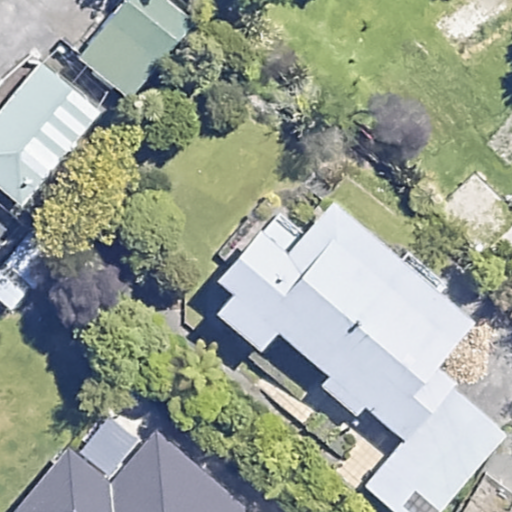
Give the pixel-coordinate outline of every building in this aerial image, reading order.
[(187,24),(157,0),(125,0),(80,55),(128,95),(187,24)] [(95,112),(35,59),(0,99),(0,192),(14,205),(95,112)] [(400,511),(434,511),(498,438),(460,405),(465,399),(426,365),(462,324),(322,201),(299,226),(272,203),(212,271),(231,287),(213,307),(253,342),(267,326),(361,410),(405,448),(371,487),(400,511)] [(55,266),(29,238),(0,264),(0,305),(5,311),(55,266)] [(238,511),(154,439),(108,493),(60,452),(10,510),(11,511),(238,511)]
